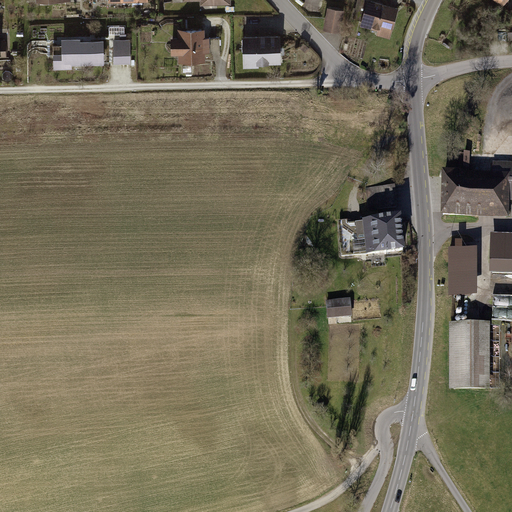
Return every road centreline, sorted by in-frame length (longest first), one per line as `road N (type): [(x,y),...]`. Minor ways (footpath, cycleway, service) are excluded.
road 1 (residential): [(0,90),(341,81),(356,72)]
road 2 (secondary): [(413,79),(425,279),(413,411)]
road 3 (track): [(362,467),(305,412),(296,390),(295,312)]
road 4 (unclassified): [(413,411),(384,420),(387,457),(364,511)]
